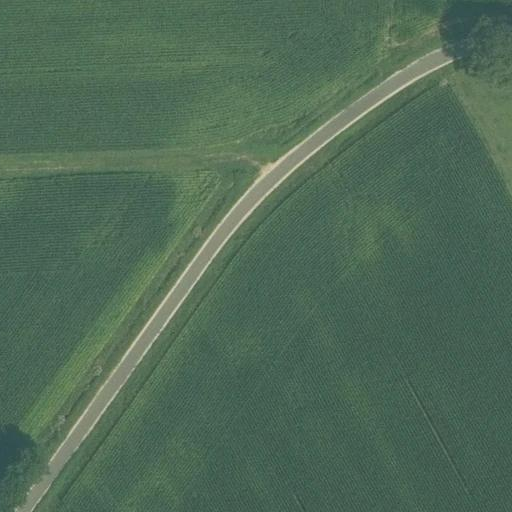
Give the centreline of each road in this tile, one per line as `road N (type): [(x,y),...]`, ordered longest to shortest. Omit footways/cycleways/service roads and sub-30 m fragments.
road 1 (unclassified): [(511,35),(377,83),(257,180),(19,511)]
road 2 (track): [(0,165),(275,163)]
